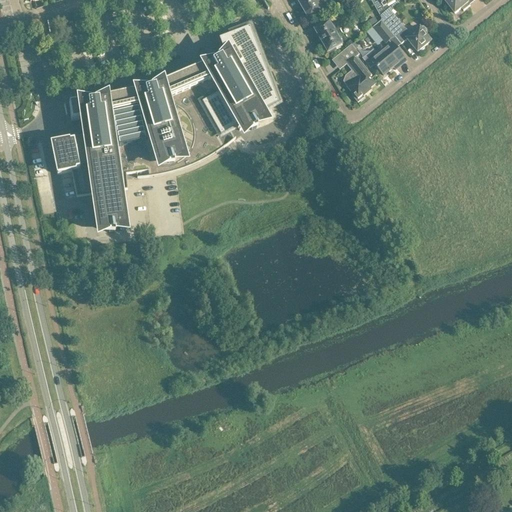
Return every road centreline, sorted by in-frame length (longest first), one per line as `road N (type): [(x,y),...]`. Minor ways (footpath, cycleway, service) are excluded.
road 1 (secondary): [(86,511),(0,114)]
road 2 (secondary): [(0,183),(72,511)]
road 3 (residential): [(350,120),(275,0)]
road 4 (residential): [(350,120),(451,37)]
